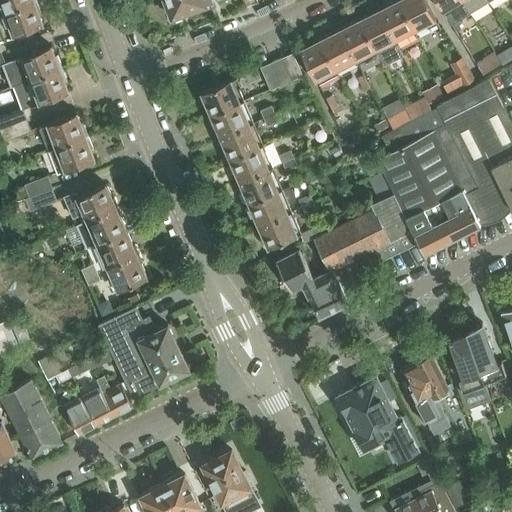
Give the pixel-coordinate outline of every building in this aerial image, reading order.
[(0,0),(0,13),(36,1),(35,0),(0,0)] [(162,0),(167,11),(169,9),(172,17),(212,2),(211,0),(162,0)] [(390,5),(382,9),(399,42),(419,32),(402,0),(393,0),(389,2),(390,5)] [(402,0),(419,32),(439,22),(427,0),(402,0)] [(472,12),(465,2),(464,0),(438,0),(453,23),(472,12)] [(0,40),(44,24),(36,1),(0,13),(0,40)] [(373,11),(361,17),(379,53),(399,42),(382,9),(374,13),(373,11)] [(350,25),(342,29),(359,63),(379,53),(361,17),(349,23),(350,25)] [(333,31),(321,37),(340,73),(359,63),(342,29),(334,33),(333,31)] [(319,83),(340,73),(321,37),(310,43),(311,45),(302,50),(319,83)] [(3,63),(12,87),(15,86),(62,69),(53,45),(3,63)] [(511,59),(511,47),(498,56),(503,64),(511,59)] [(294,52),(283,57),(292,79),(303,74),(294,52)] [(484,73),(501,63),(495,53),(478,64),(484,73)] [(283,57),(272,62),(281,84),(292,79),(283,57)] [(464,85),(475,79),(463,58),(453,64),(464,85)] [(270,89),(281,84),(272,62),(260,67),(270,89)] [(258,68),(247,73),(251,81),(262,76),(258,68)] [(70,91),(62,69),(15,86),(23,108),(23,109),(70,91)] [(369,87),(363,75),(357,77),(363,90),(369,87)] [(482,224),(480,220),(511,204),(491,166),(511,155),(511,120),(490,76),(369,143),(383,170),(394,192),(419,242),(425,253),(482,224)] [(201,93),(211,115),(244,100),(239,88),(241,87),(237,77),(201,93)] [(430,103),(443,96),(438,85),(424,92),(430,103)] [(339,108),(332,95),(327,98),(333,111),(339,108)] [(244,100),(211,115),(221,137),(254,123),(244,100)] [(422,112),(418,104),(407,110),(411,117),(422,112)] [(261,111),(264,118),(275,114),(272,106),(261,111)] [(0,116),(0,123),(2,128),(27,119),(23,109),(23,108),(0,116)] [(406,109),(393,115),(398,125),(411,118),(406,109)] [(41,126),(50,149),(87,135),(78,112),(41,126)] [(278,121),(275,114),(264,118),(267,126),(278,121)] [(27,119),(2,128),(0,129),(0,139),(5,137),(6,139),(31,130),(27,119)] [(221,137),(231,159),(264,145),(254,123),(221,137)] [(367,138),(363,131),(353,136),(357,143),(367,138)] [(50,149),(59,172),(96,158),(87,135),(50,149)] [(264,145),(231,159),(240,181),(273,167),(264,145)] [(280,155),(283,162),(294,158),(291,150),(280,155)] [(511,155),(491,166),(511,204),(511,206),(511,155)] [(298,165),(294,158),(283,162),(287,170),(298,165)] [(364,164),(369,175),(377,171),(371,160),(364,164)] [(240,181),(250,203),(283,189),(273,167),(240,181)] [(380,199),(394,192),(383,170),(369,177),(380,199)] [(26,183),(31,197),(53,189),(48,175),(26,183)] [(86,215),(88,219),(117,206),(107,183),(79,195),(77,191),(65,196),(76,220),(86,215)] [(289,186),(283,189),(250,203),(259,226),(292,211),(289,203),(295,201),(296,196),(293,189),(289,186)] [(57,199),(53,189),(31,197),(28,198),(32,208),(57,199)] [(332,269),(333,271),(374,250),(380,262),(419,242),(394,192),(380,199),(372,203),(374,208),(324,233),(315,237),(332,269)] [(299,199),(303,207),(313,202),(310,194),(299,199)] [(317,210),(313,202),(303,207),(306,214),(317,210)] [(128,230),(117,206),(88,219),(98,243),(128,230)] [(302,234),(292,211),(259,226),(269,248),(301,234),(302,234)] [(315,237),(324,233),(320,226),(302,234),(301,234),(305,243),(315,237)] [(98,243),(108,266),(138,253),(128,230),(98,243)] [(57,242),(54,234),(35,243),(38,251),(57,242)] [(278,260),(293,289),(303,284),(320,317),(349,303),(333,271),(332,269),(316,277),(301,248),(278,260)] [(148,277),(138,253),(108,266),(118,290),(148,277)] [(82,268),(85,276),(97,271),(94,263),(82,268)] [(101,279),(97,271),(85,276),(89,284),(101,279)] [(161,382),(190,368),(169,323),(151,332),(138,304),(99,323),(134,396),(136,395),(134,393),(160,381),(161,382)] [(507,312),(502,313),(511,340),(511,307),(508,309),(507,312)] [(22,317),(13,321),(21,340),(30,336),(22,317)] [(8,318),(0,322),(0,351),(18,343),(8,318)] [(467,332),(485,383),(507,374),(502,361),(498,363),(483,324),(466,330),(467,332)] [(486,384),(485,383),(467,332),(451,338),(465,377),(459,379),(463,388),(458,390),(464,406),(477,401),(472,389),(486,384)] [(49,374),(84,358),(77,341),(41,357),(49,374)] [(416,361),(402,368),(408,380),(407,381),(416,399),(418,398),(436,433),(447,427),(435,404),(437,399),(449,392),(447,390),(449,389),(430,353),(429,354),(427,351),(415,358),(416,361)] [(57,376),(60,382),(91,367),(87,360),(57,376)] [(97,379),(101,386),(115,415),(133,406),(121,383),(111,388),(104,375),(97,379)] [(2,393),(33,457),(64,441),(32,377),(2,393)] [(339,397),(337,401),(342,411),(346,412),(362,443),(380,434),(378,429),(397,419),(376,377),(338,396),(339,397)] [(101,386),(82,396),(97,424),(115,415),(101,386)] [(79,433),(97,424),(82,396),(65,405),(79,433)] [(0,421),(0,458),(17,451),(3,420),(0,421)] [(216,457),(203,464),(226,509),(255,494),(249,483),(252,482),(247,471),(243,472),(232,449),(228,452),(226,449),(215,455),(216,457)] [(436,471),(431,459),(419,465),(425,477),(436,471)] [(499,488),(511,485),(507,469),(495,472),(499,488)] [(166,483),(163,484),(176,511),(205,511),(186,473),(177,477),(176,475),(165,481),(166,483)] [(461,478),(448,485),(458,505),(471,498),(461,478)] [(457,511),(442,480),(419,492),(422,498),(408,505),(408,504),(398,509),(400,511),(457,511)] [(176,511),(163,484),(161,485),(160,483),(149,489),(150,491),(141,495),(149,511),(176,511)]
